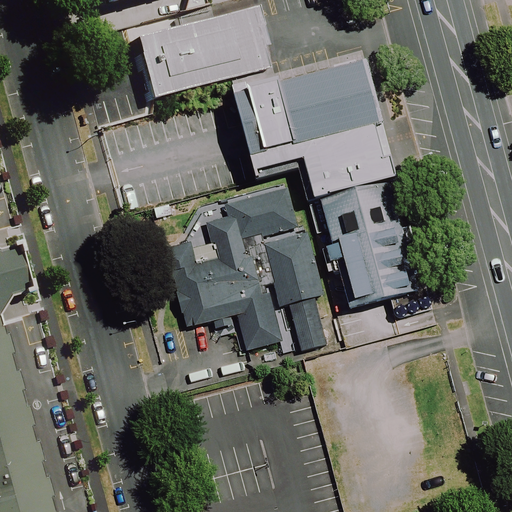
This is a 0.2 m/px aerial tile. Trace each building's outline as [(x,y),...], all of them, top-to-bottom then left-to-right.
[(240,0),(219,0),(120,31),(140,93),(258,57),(240,0)] [(347,179),(391,166),(363,67),(249,93),(265,139),(273,174),(318,162),(324,184),(329,183),(347,179)] [(347,179),(329,183),(363,302),(380,302),(424,285),(391,166),(347,179)] [(299,235),(288,197),(253,207),(251,199),(221,208),(225,220),(203,226),(208,244),(162,258),(183,334),(212,326),(213,330),(235,324),(246,361),(289,349),(282,325),(289,323),(298,355),(322,348),(315,322),(328,318),(304,234),(299,235)] [(0,511),(42,511),(0,348),(0,297),(4,296),(0,283),(0,511)] [(400,377),(392,379),(381,339),(317,356),(326,389),(348,383),(357,416),(407,403),(400,377)] [(424,464),(418,443),(383,452),(380,441),(362,446),(365,457),(351,461),(363,506),(424,489),(417,466),(424,464)]
